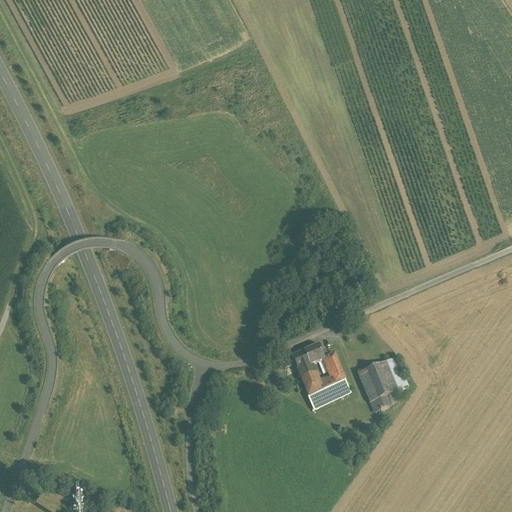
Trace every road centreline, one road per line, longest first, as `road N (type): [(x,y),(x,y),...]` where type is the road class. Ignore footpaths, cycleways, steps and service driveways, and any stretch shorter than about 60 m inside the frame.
road 1 (residential): [(3,511),(52,377),(39,314),(42,283),(74,251),(100,246),(140,259),(158,285),(176,348),(220,370),(263,359),(511,250)]
road 2 (primary): [(0,72),(120,344),(170,511)]
road 3 (track): [(0,332),(30,227),(0,157)]
